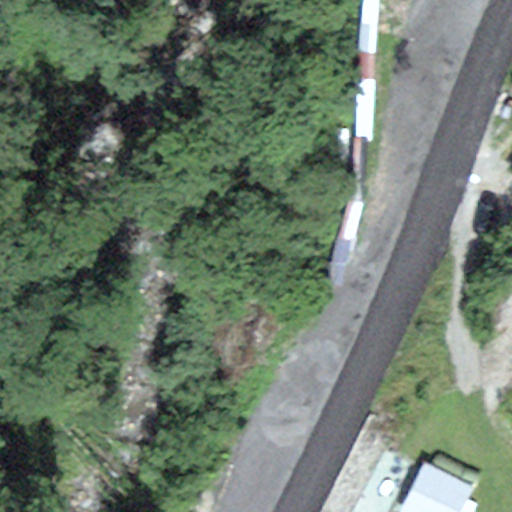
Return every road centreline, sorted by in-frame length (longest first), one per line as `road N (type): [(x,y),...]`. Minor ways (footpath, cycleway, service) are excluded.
road 1 (unclassified): [(288,511),(511,20)]
road 2 (track): [(511,351),(476,368),(462,348),(466,221),(483,167),(454,150)]
